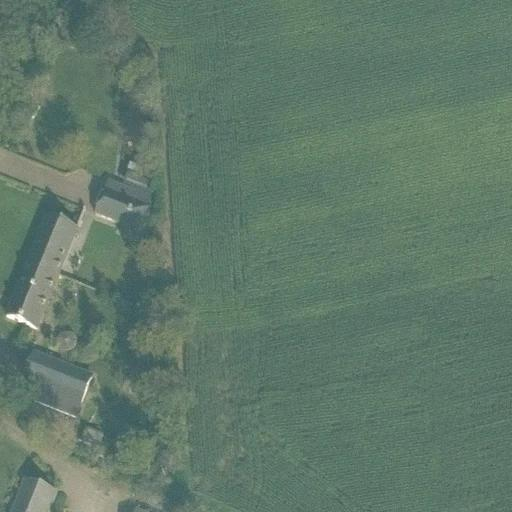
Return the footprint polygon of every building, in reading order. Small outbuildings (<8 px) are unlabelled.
[(126,115),(126,129),(142,129),(142,116),(126,115)] [(145,223),(153,202),(107,184),(95,216),(118,226),(123,213),(129,216),(128,218),(140,223),(141,221),(145,223)] [(46,220),(28,265),(58,277),(76,232),(46,220)] [(58,277),(28,265),(7,317),(37,329),(58,277)] [(33,353),(21,382),(36,388),(30,401),(75,419),(92,377),(65,366),(33,353)] [(12,511),(45,511),(53,492),(25,481),(12,511)]
